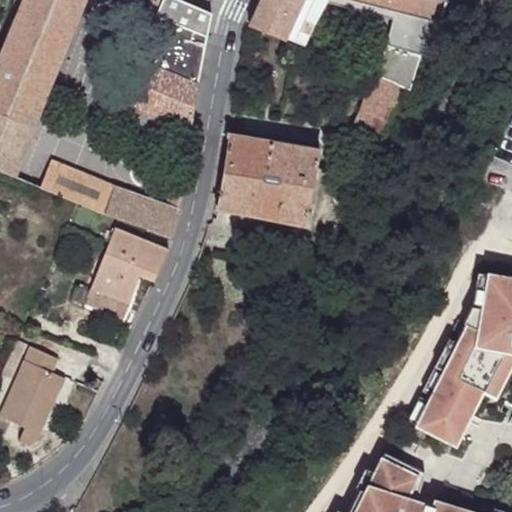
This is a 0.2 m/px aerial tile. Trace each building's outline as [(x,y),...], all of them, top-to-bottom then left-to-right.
[(85,0),(23,0),(0,55),(0,170),(14,176),(85,0)] [(209,12),(179,0),(163,0),(156,18),(139,59),(123,53),(106,95),(142,110),(160,118),(184,128),(191,131),(200,74),(213,18),(212,14),(209,12)] [(163,0),(151,0),(146,15),(156,18),(163,0)] [(261,0),(249,28),(285,42),(305,0),(345,0),(400,13),(410,16),(398,55),(406,58),(419,62),(426,38),(437,41),(448,0),(261,0)] [(305,0),(285,42),(292,45),(313,0),(305,0)] [(400,13),(345,0),(314,0),(398,21),(400,13)] [(419,62),(406,58),(398,86),(403,89),(410,91),(419,62)] [(191,131),(184,128),(178,159),(173,189),(181,191),(191,131)] [(320,150),(229,134),(216,209),(306,226),(320,150)] [(167,207),(114,187),(105,214),(162,236),(167,207)] [(173,189),(170,189),(167,207),(162,236),(170,239),(178,209),(181,191),(173,189)] [(168,251),(115,228),(85,301),(123,316),(139,274),(153,281),(168,251)] [(466,326),(415,428),(458,448),(486,396),(499,401),(511,368),(511,278),(480,273),(466,326)] [(58,356),(31,343),(0,407),(0,413),(23,425),(18,438),(27,442),(35,439),(65,376),(52,370),(58,356)] [(474,511),(435,501),(433,506),(411,498),(420,475),(381,458),(350,511),(474,511)]
